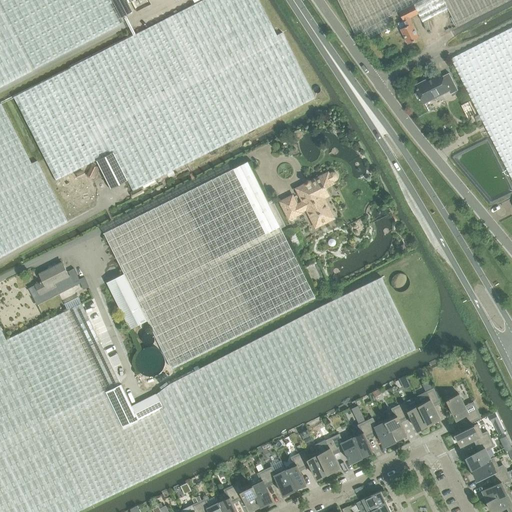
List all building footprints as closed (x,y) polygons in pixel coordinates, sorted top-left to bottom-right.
[(131,12),(127,3),(124,0),(0,0),(0,87),(38,68),(123,24),(120,18),(131,12)] [(55,181),(95,161),(112,152),(126,180),(132,191),(141,187),(176,169),(314,99),(281,33),(275,36),(261,7),(257,0),(201,0),(176,13),(104,50),(69,67),(70,68),(12,97),(40,150),(55,181)] [(145,0),(135,0),(130,2),(133,9),(146,2),(145,0)] [(337,0),(355,34),(360,32),(364,40),(392,26),(392,24),(388,18),(388,17),(398,12),(414,4),(421,0),(442,0),(447,9),(456,26),(508,0),(337,0)] [(442,0),(421,0),(414,4),(418,13),(422,22),(442,12),(445,10),(447,9),(442,0)] [(414,4),(398,12),(403,21),(404,21),(406,25),(400,29),(408,44),(419,39),(409,18),(411,17),(413,16),(418,13),(414,4)] [(511,27),(451,58),(451,59),(484,124),(488,133),(511,179),(511,27)] [(450,94),(457,91),(448,73),(442,77),(441,75),(427,82),(426,80),(414,86),(417,91),(416,93),(418,99),(421,99),(423,104),(448,91),(450,94)] [(0,257),(8,253),(66,221),(55,198),(36,161),(30,164),(0,103),(0,257)] [(109,189),(126,180),(112,152),(95,161),(109,189)] [(124,274),(148,321),(172,369),(315,297),(248,162),(104,233),(124,274)] [(94,180),(99,169),(99,168),(91,164),(85,175),(94,180)] [(305,182),(305,185),(296,189),(302,202),(297,205),(292,196),(280,202),(289,219),(301,213),(301,212),(306,209),(315,228),(334,219),(324,198),(328,196),(324,188),(333,184),(333,182),(335,181),(337,180),(337,177),(337,175),(335,173),(333,173),(331,173),(329,174),(328,173),(310,182),(308,181),(306,181),(305,182)] [(132,191),(129,192),(132,198),(144,192),(141,187),(132,191)] [(354,236),(353,239),(357,243),(361,241),(365,238),(367,234),(368,232),(369,227),(367,227),(366,232),(364,235),(360,239),(354,236)] [(285,231),(285,233),(295,253),(298,252),(298,251),(299,250),(299,249),(299,247),(299,246),(300,245),(301,244),(294,228),(292,228),(291,228),(290,228),(288,228),(287,229),(286,230),(285,231)] [(353,239),(349,244),(355,248),(358,243),(357,243),(353,239)] [(43,281),(29,288),(37,305),(80,283),(83,289),(88,287),(84,277),(79,279),(74,269),(67,272),(62,263),(40,274),(43,281)] [(130,329),(148,321),(124,274),(107,283),(130,329)] [(407,284),(406,281),(404,278),(402,276),(399,276),(396,276),(393,278),(391,280),(391,283),(391,286),(393,289),(396,291),(398,292),(402,291),(404,289),(406,287),(407,284)] [(105,392),(120,385),(82,304),(6,340),(0,327),(0,511),(76,511),(176,464),(244,432),(415,349),(382,277),(303,316),(228,354),(170,383),(156,394),(163,409),(123,429),(105,392)] [(162,362),(162,359),(161,357),(160,355),(158,353),(155,351),(153,350),(151,350),(148,350),(146,350),(143,352),(142,353),(140,355),(139,357),(138,360),(138,362),(138,365),(139,367),(140,369),(142,370),(143,372),(145,373),(149,374),(152,374),(154,373),(157,372),(158,370),(161,367),(162,365),(162,362)] [(406,376),(396,381),(399,387),(409,382),(406,376)] [(121,385),(120,385),(105,392),(123,429),(163,409),(156,394),(132,406),(121,385)] [(378,389),(372,392),(374,397),(380,394),(378,389)] [(429,398),(419,403),(429,424),(440,419),(433,403),(438,401),(433,389),(426,393),(429,398)] [(447,400),(457,419),(465,415),(468,422),(480,417),(473,403),(465,407),(459,394),(447,400)] [(406,402),(399,406),(405,417),(410,414),(418,430),(429,424),(419,403),(408,408),(406,402)] [(395,414),(385,419),(395,441),(407,435),(399,420),(405,417),(399,406),(392,409),(395,414)] [(495,412),(488,415),(492,423),(493,423),(499,434),(504,431),(495,412)] [(372,419),(366,422),(371,433),(377,431),(384,446),(395,441),(385,419),(375,424),(372,419)] [(362,431),(352,435),(362,457),(373,451),(366,436),(371,433),(366,422),(359,425),(362,431)] [(476,439),(479,444),(490,439),(487,432),(483,434),(477,423),(455,434),(461,446),(476,439)] [(307,430),(301,433),(306,443),(312,440),(307,430)] [(339,435),(332,438),(338,449),(343,447),(351,462),(362,457),(352,435),(341,440),(339,435)] [(328,447),(318,452),(328,473),(340,468),(332,452),(338,449),(332,438),(326,441),(328,447)] [(466,457),(471,468),(491,459),(490,458),(486,449),(493,445),(490,439),(479,444),(481,450),(466,457)] [(305,451),(299,454),(304,466),(310,463),(317,479),(328,473),(318,452),(308,457),(305,451)] [(295,463),(284,468),(295,489),(306,484),(299,468),(304,466),(299,454),(292,457),(295,463)] [(494,457),(490,458),(491,459),(471,468),(477,480),(492,472),(495,478),(506,472),(503,466),(499,468),(494,457)] [(272,467),(265,470),(271,482),(276,479),(284,495),(295,489),(284,468),(274,473),(272,467)] [(261,479),(251,484),(261,505),(273,500),(265,484),(271,482),(265,470),(259,474),(261,479)] [(482,491),(488,502),(510,491),(505,481),(510,479),(506,472),(495,478),(498,483),(482,491)] [(238,483),(232,487),(237,498),(243,495),(250,511),(261,505),(251,484),(241,489),(238,483)] [(228,495),(218,500),(223,511),(237,511),(232,501),(237,498),(232,487),(225,490),(228,495)] [(363,499),(368,510),(386,502),(381,490),(363,499)] [(495,511),(509,506),(511,511),(511,510),(511,494),(510,491),(488,502),(492,511),(495,511)] [(205,500),(198,503),(202,511),(208,511),(209,511),(223,511),(218,500),(215,496),(205,501),(205,500)] [(368,510),(368,511),(391,511),(386,502),(368,510)] [(194,511),(193,511),(202,511),(198,503),(195,504),(192,506),(194,511)]
